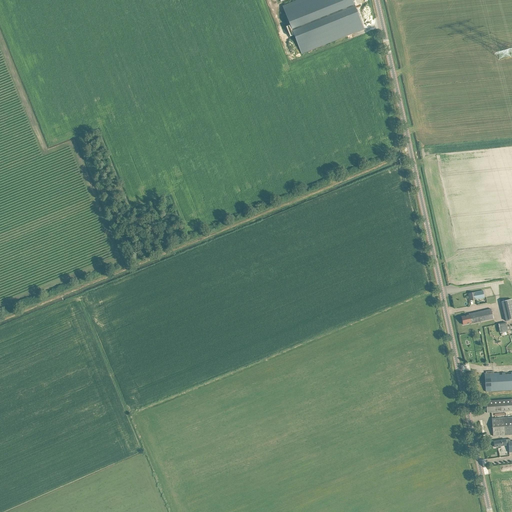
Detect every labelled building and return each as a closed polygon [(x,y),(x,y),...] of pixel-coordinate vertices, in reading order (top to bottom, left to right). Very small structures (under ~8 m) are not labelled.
[(364,29),(352,0),(298,0),(282,6),(290,25),(286,27),(290,37),(294,35),(301,54),(364,29)] [(484,298),(483,291),(476,292),(477,299),(484,298)] [(511,300),(511,299),(501,301),(506,321),(511,319),(511,300)] [(491,309),(474,313),(469,314),(469,315),(471,324),(476,323),(493,319),(491,309)] [(463,325),(471,323),(469,315),(461,317),(463,325)] [(508,323),(500,323),(501,332),(509,332),(508,323)] [(0,509),(15,503),(14,501),(90,470),(60,396),(54,398),(24,324),(0,333),(0,509)] [(486,374),(484,374),(486,392),(491,391),(511,389),(511,371),(494,373),(494,371),(486,372),(486,374)] [(511,399),(486,401),(487,413),(511,411),(511,399)] [(511,416),(492,418),(493,436),(511,434),(511,416)] [(511,441),(510,441),(510,439),(493,442),(494,447),(508,445),(509,452),(511,452),(511,441)]
